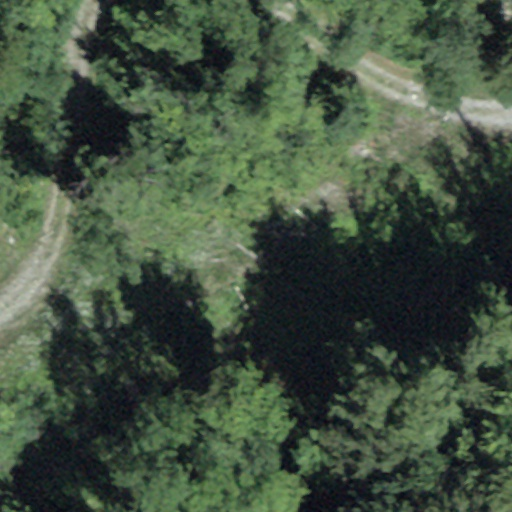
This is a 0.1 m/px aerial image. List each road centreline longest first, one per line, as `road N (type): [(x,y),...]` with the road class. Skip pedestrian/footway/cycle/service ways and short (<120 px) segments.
road 1 (track): [(91,0),(44,254),(0,304)]
road 2 (track): [(511,111),(466,111),(397,88),(351,62),(278,0)]
